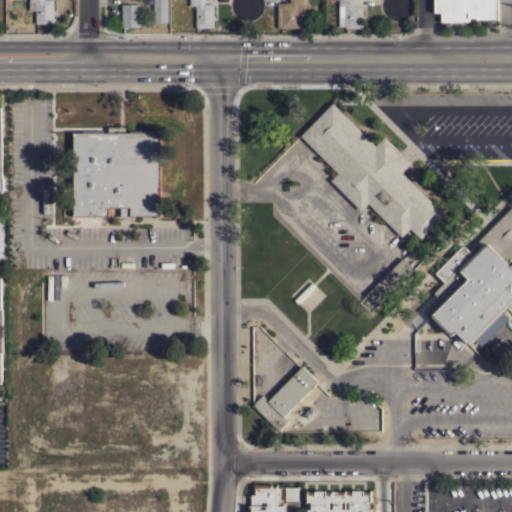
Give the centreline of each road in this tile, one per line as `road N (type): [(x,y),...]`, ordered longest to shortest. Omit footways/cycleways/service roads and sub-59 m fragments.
road 1 (residential): [(222,511),(220,57)]
road 2 (primary): [(87,57),(511,57)]
road 3 (residential): [(223,462),(511,459)]
